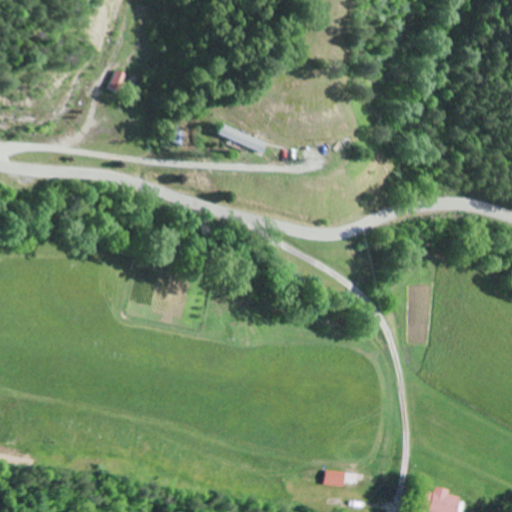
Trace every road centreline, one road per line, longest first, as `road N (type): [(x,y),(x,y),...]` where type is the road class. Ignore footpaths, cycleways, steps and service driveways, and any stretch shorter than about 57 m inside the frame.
road 1 (secondary): [(511,219),(421,205),(307,232),(100,175),(0,164)]
road 2 (residential): [(386,475),(370,306)]
road 3 (residential): [(366,271),(442,221),(511,245)]
